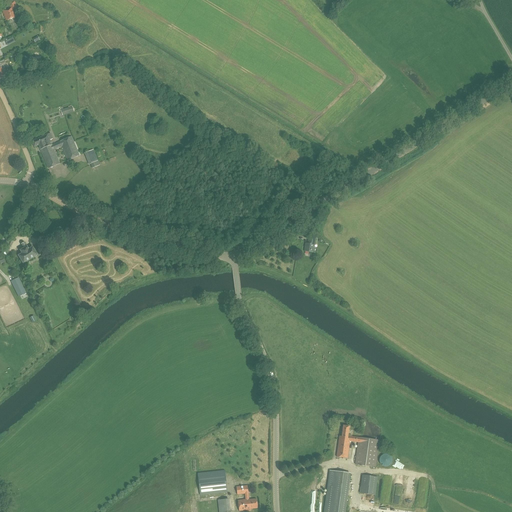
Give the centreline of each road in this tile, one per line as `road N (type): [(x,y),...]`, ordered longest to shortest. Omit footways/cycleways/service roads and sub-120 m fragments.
road 1 (tertiary): [(234,254),(511,82)]
road 2 (tertiary): [(276,511),(275,400),(241,311),(234,254)]
road 3 (tertiary): [(234,254),(128,231),(28,186)]
